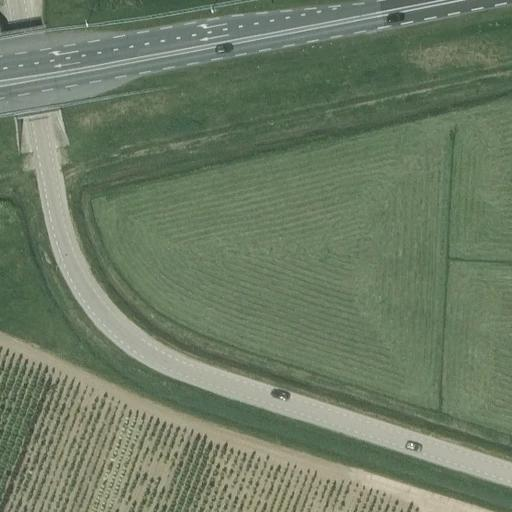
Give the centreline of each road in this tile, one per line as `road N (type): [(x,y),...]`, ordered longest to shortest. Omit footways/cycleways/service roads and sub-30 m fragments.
road 1 (tertiary): [(511,476),(173,366),(113,325),(77,278),(59,229),(18,0)]
road 2 (primary): [(8,83),(451,0)]
